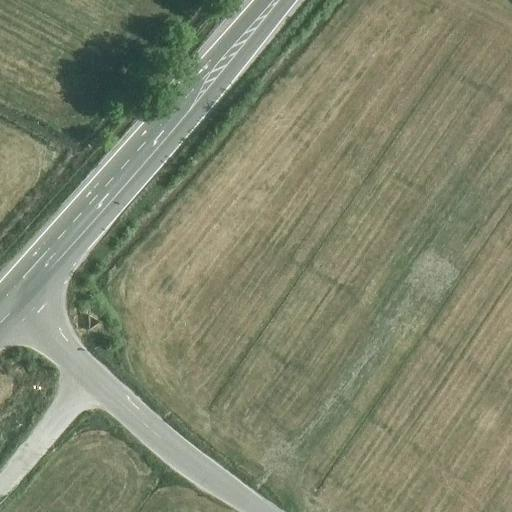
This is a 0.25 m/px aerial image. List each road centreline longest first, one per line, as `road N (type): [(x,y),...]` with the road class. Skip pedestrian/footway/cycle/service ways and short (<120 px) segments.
road 1 (primary): [(15,294),(278,0)]
road 2 (unclassified): [(15,294),(287,511)]
road 3 (track): [(99,364),(0,480)]
